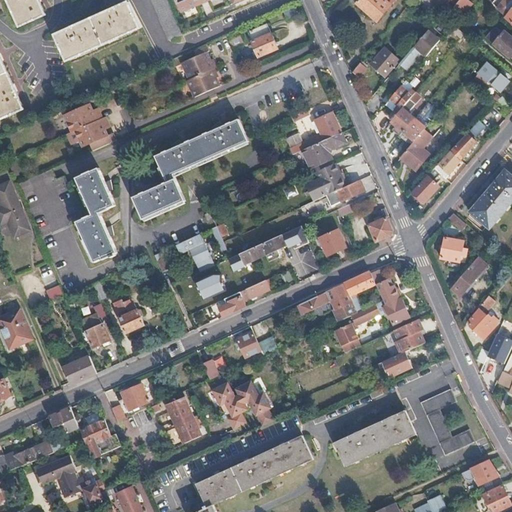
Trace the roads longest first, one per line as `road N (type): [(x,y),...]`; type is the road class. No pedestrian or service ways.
road 1 (residential): [(0,426),(413,241)]
road 2 (residential): [(310,0),(413,241)]
road 3 (residential): [(413,241),(511,452)]
road 4 (residential): [(413,241),(511,127)]
